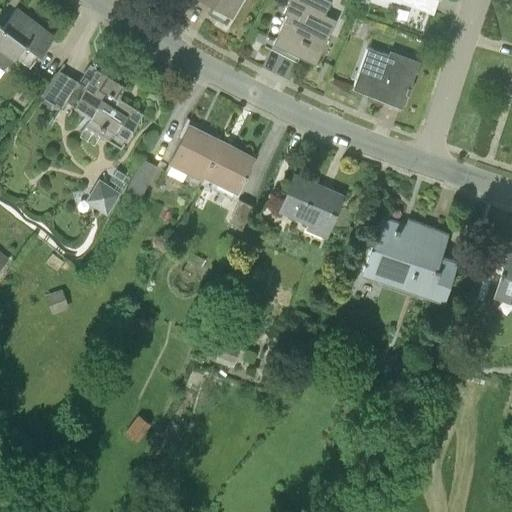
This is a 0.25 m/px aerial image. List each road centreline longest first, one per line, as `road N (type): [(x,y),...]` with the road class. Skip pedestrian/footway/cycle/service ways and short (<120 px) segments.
road 1 (residential): [(422,163),(187,56),(101,0)]
road 2 (residential): [(422,163),(476,0)]
